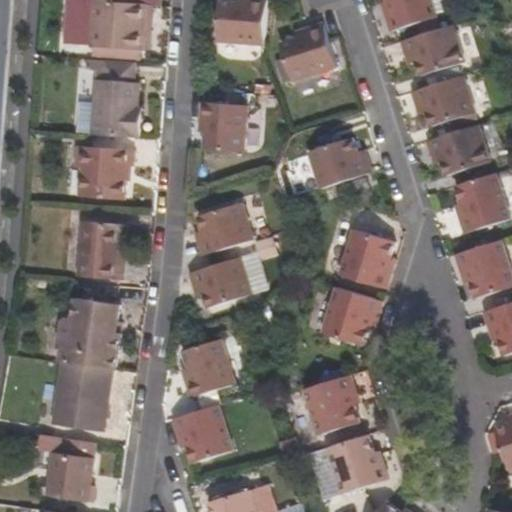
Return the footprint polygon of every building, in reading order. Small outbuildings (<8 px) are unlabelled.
[(130,0),(92,0),(89,54),(91,54),(135,58),(137,58),(140,12),(130,12),(130,0)] [(263,47),(266,0),(255,0),(250,0),(250,5),(239,5),(219,5),(217,43),(263,47)] [(387,0),(388,2),(392,16),(387,17),(392,35),(437,20),(431,0),(387,0)] [(392,16),(388,2),(382,5),(387,17),(392,16)] [(149,13),(140,12),(137,58),(145,59),(149,13)] [(323,26),(309,30),(311,37),(297,41),(281,46),(293,83),(337,69),(323,26)] [(465,65),(453,27),(405,43),(412,67),(416,64),(420,78),(465,65)] [(311,37),(309,30),(296,35),(297,41),(311,37)] [(405,43),(400,44),(408,68),(412,67),(405,43)] [(135,58),(91,54),(90,64),(134,67),(135,58)] [(92,80),(91,90),(98,91),(99,71),(83,69),(82,80),(92,80)] [(91,90),(87,145),(137,149),(138,127),(134,127),(135,118),(136,95),(131,95),(132,73),(99,71),(98,91),(91,90)] [(475,113),(464,78),(415,93),(422,116),(427,114),(431,128),(475,113)] [(415,93),(410,95),(417,118),(422,116),(415,93)] [(202,106),(201,119),(206,119),(205,133),(205,153),(244,154),(247,109),(202,106)] [(491,162),(481,127),(432,142),(439,166),(443,165),(447,178),(491,162)] [(309,155),(320,191),(368,176),(361,153),(358,155),(353,140),(309,155)] [(432,142),(426,144),(433,167),(439,166),(432,142)] [(368,176),(374,174),(366,152),(361,153),(368,176)] [(131,161),(75,156),(74,178),(81,179),(78,207),(121,210),(123,176),(130,176),(131,161)] [(498,175),(456,188),(461,204),(466,219),(461,221),(465,235),(511,220),(498,175)] [(466,219),(461,204),(456,206),(461,221),(466,219)] [(199,235),(206,258),(255,243),(242,205),(198,218),(202,234),(199,235)] [(386,290),(391,276),(387,275),(390,264),(396,245),(355,231),(340,276),(386,290)] [(121,234),(81,232),(76,287),(122,290),(123,274),(118,274),(121,234)] [(194,237),(200,259),(206,258),(199,235),(194,237)] [(511,270),(503,242),(456,257),(461,271),(466,269),(470,283),(476,300),(511,286),(511,270)] [(241,260),(193,275),(200,299),(206,296),(210,310),(252,297),(241,260)] [(466,269),(461,271),(466,285),(470,283),(466,269)] [(200,299),(193,275),(188,277),(196,300),(200,299)] [(382,303),(338,289),(323,336),(364,348),(370,330),(374,316),(378,318),(382,303)] [(511,354),(511,304),(490,312),(500,342),(505,357),(511,354)] [(60,358),(58,372),(60,372),(112,380),(114,380),(119,346),(114,345),(116,332),(118,317),(74,310),(70,331),(64,330),(62,336),(59,337),(59,344),(57,353),(60,358)] [(490,312),(484,314),(495,343),(500,342),(490,312)] [(184,353),(189,370),(194,383),(187,385),(192,400),(235,387),(220,342),(184,353)] [(194,383),(189,370),(182,372),(187,385),(194,383)] [(112,380),(60,372),(50,435),(102,441),(112,380)] [(350,377),(305,391),(321,439),(361,426),(355,409),(349,396),(356,394),(350,377)] [(349,396),(355,409),(360,407),(356,394),(349,396)] [(218,408),(172,421),(176,435),(182,433),(186,449),(193,467),(234,453),(218,408)] [(511,474),(511,473),(511,423),(511,424),(511,426),(497,431),(498,436),(503,455),(511,474)] [(182,433),(176,435),(182,451),(186,449),(182,433)] [(495,457),(503,455),(498,436),(490,439),(495,457)] [(366,438),(328,450),(345,499),(389,483),(383,468),(378,469),(372,456),(366,438)] [(96,453),(67,448),(64,464),(54,463),(48,507),(76,511),(92,511),(95,497),(89,496),(96,453)] [(378,469),(383,468),(378,454),(372,456),(378,469)] [(250,493),(256,511),(272,511),(264,487),(250,493)] [(256,511),(250,493),(249,491),(210,504),(211,511),(256,511)]
